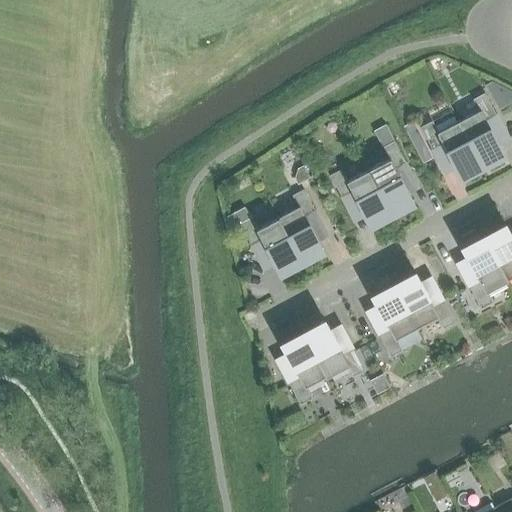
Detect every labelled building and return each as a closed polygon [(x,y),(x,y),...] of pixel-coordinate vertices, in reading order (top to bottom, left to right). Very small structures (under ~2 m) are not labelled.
[(496,116),(484,93),(472,99),(478,111),(457,122),(481,165),(479,160),(499,150),(501,154),(502,154),(485,121),(496,116)] [(437,132),(431,121),(419,127),(431,150),(441,144),(459,177),(460,176),(458,172),(477,161),(480,166),(481,165),(457,122),(437,132)] [(405,164),(393,141),(381,147),(387,159),(367,170),(390,213),(391,213),(389,209),(408,198),(410,202),(412,202),(395,169),(405,164)] [(347,180),(341,169),(329,175),(341,198),(351,192),(368,225),(370,224),(368,220),(387,209),(389,214),(390,213),(367,170),(347,180)] [(315,212),(303,189),(291,195),(297,207),(277,218),(300,261),(301,261),(298,257),(318,246),(320,250),(322,250),(304,217),(315,212)] [(256,228),(250,217),(238,223),(250,246),(261,240),(278,273),(279,272),(277,268),(297,257),(299,262),(300,261),(277,218),(256,228)] [(511,277),(511,239),(504,225),(503,226),(505,230),(486,240),(483,236),(483,237),(506,280),(511,277)] [(485,291),(506,280),(483,237),(482,237),(484,241),(465,252),(462,247),(461,248),(478,281),(468,286),(480,309),(491,302),(485,291)] [(442,329),(454,322),(442,300),(431,305),(414,273),(413,274),(415,278),(395,288),(393,284),(392,285),(416,328),(436,318),(442,329)] [(388,329),(377,334),(389,357),(401,351),(395,339),(416,328),(392,285),(391,285),(394,289),(374,300),(372,295),(370,296),(388,329)] [(345,366),(352,377),(363,371),(351,348),(341,353),(324,321),(322,322),(324,326),(305,336),(303,332),(302,333),(325,376),(345,366)] [(305,387),(325,376),(302,333),(301,333),(303,337),(284,348),(282,343),(280,344),(297,377),(287,382),(299,405),(311,399),(305,387)] [(447,495),(438,479),(434,471),(422,477),(426,485),(431,493),(437,489),(442,497),(447,495)] [(511,511),(511,497),(494,507),(496,511),(511,511)]
